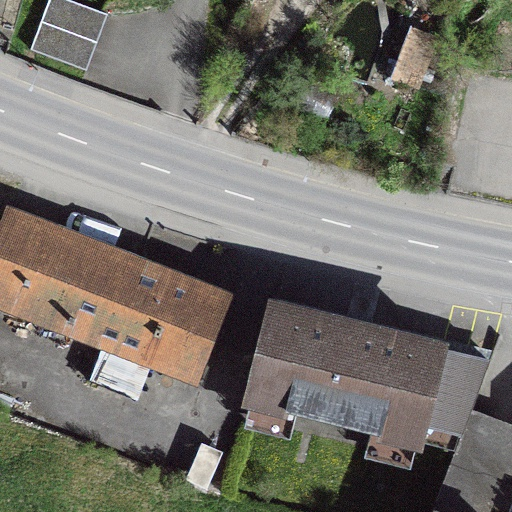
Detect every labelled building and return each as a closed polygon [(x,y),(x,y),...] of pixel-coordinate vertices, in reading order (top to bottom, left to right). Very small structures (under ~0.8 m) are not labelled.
[(70,0),(48,0),(30,49),(86,70),(107,14),(70,0)] [(411,30),(393,76),(417,85),(435,39),(411,30)] [(7,214),(0,230),(0,302),(193,376),(223,298),(7,214)] [(272,303),(249,398),(419,440),(430,401),(468,413),(468,412),(489,356),(272,303)] [(511,511),(511,427),(469,412),(468,412),(468,413),(431,511),(511,511)]
